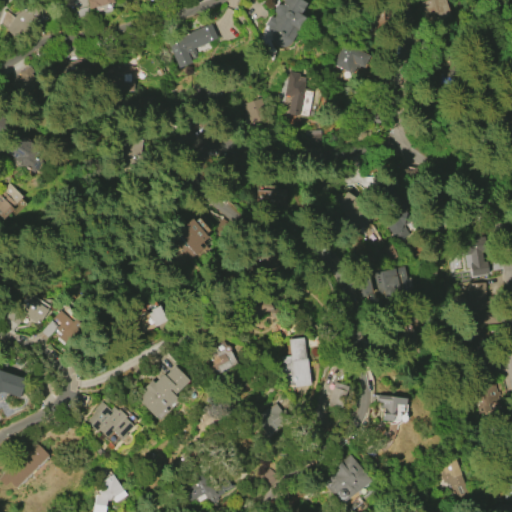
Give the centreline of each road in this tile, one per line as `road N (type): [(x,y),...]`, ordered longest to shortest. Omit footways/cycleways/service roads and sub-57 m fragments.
road 1 (residential): [(403,137),(214,191),(240,220),(320,249),(342,282),(363,397),(347,437),(253,511)]
road 2 (residential): [(200,9),(57,46),(0,70),(17,338),(62,371),(64,392),(52,413),(0,443)]
road 3 (residential): [(511,250),(501,213),(403,137),(401,0)]
